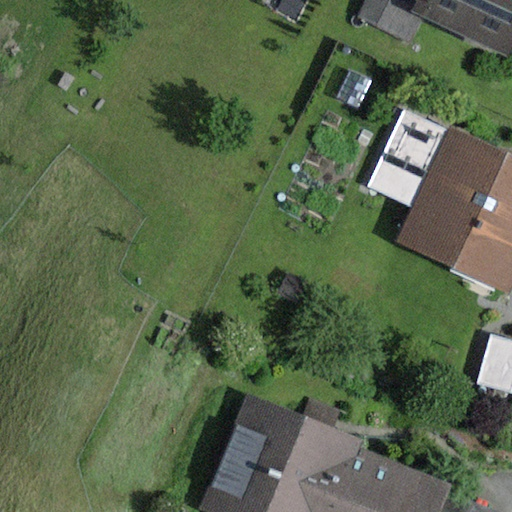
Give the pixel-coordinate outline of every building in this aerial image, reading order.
[(511,37),(511,0),(425,0),(424,3),(509,44),(511,37)] [(508,284),(511,274),(511,158),(454,132),(456,126),(414,107),(378,185),(420,204),(405,237),(508,284)] [(511,334),(501,331),(487,380),(511,386),(511,334)] [(357,441),(260,401),(217,506),(231,511),(441,511),(452,486),(355,447),(357,441)] [(511,511),(452,486),(441,511),(511,511)]
